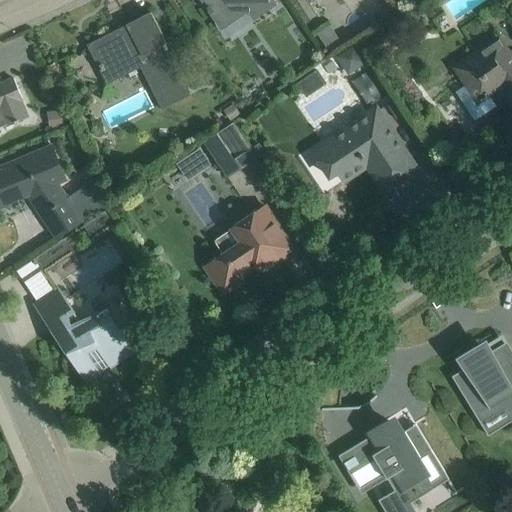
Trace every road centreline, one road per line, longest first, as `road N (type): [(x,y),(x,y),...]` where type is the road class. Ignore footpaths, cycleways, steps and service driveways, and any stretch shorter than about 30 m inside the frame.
road 1 (residential): [(65,503),(511,207)]
road 2 (tertiary): [(65,503),(0,361)]
